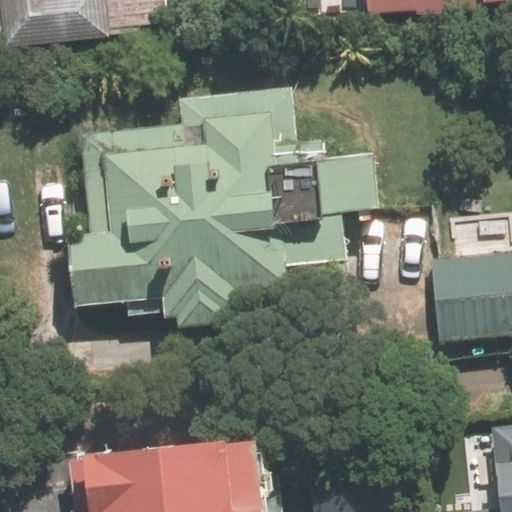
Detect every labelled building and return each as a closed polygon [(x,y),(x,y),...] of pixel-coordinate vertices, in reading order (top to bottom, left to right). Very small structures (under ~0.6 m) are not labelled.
[(3,0),(9,51),(115,40),(113,29),(174,22),(172,0),(3,0)] [(508,0),(372,0),(373,24),(475,19),(473,0),(485,0),(485,1),(508,0)] [(181,99),(183,121),(84,132),(94,233),(70,235),(77,304),(128,299),(130,318),(166,314),(167,318),(181,317),(183,329),(233,324),(231,310),(244,309),(242,291),(293,286),(292,279),(353,272),(347,211),(382,207),(377,154),(328,159),(326,140),(300,143),(294,88),(181,99)] [(511,250),(430,257),(437,341),(511,334),(511,250)] [(511,511),(511,420),(493,422),(500,503),(466,506),(466,511),(511,511)] [(234,439),(75,453),(79,511),(268,511),(262,441),(235,444),(234,439)]
